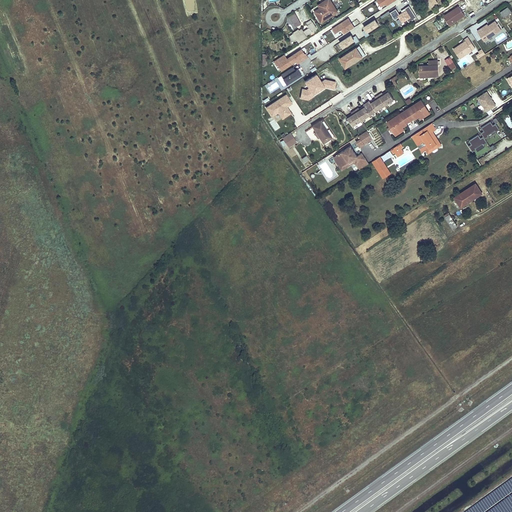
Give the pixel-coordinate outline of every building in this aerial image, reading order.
[(328,5),(317,12),(323,22),(339,12),(331,0),(327,0),(326,1),(328,5)] [(461,4),(446,14),(452,23),(467,13),(461,4)] [(403,25),(416,18),(410,6),(398,12),(396,8),(390,12),(394,20),(399,17),(403,25)] [(511,11),(511,10),(509,6),(501,11),(505,17),(511,11)] [(290,29),(301,25),(296,13),(285,17),(290,29)] [(354,26),(352,23),(349,18),(333,29),(336,33),(342,29),(344,33),(354,26)] [(439,30),(446,26),(441,18),(434,22),(439,30)] [(376,19),(363,25),(366,31),(379,26),(376,19)] [(307,25),(309,28),(304,31),(302,28),(299,30),(299,29),(294,32),(294,33),(293,34),(289,36),(292,41),(296,39),(297,41),(298,43),(308,38),(306,35),(317,29),(314,25),(313,22),(312,23),(311,20),(307,23),(308,25),(307,25)] [(485,40),(502,28),(496,20),(489,24),(482,29),(482,27),(478,30),(485,40)] [(343,48),(354,39),(350,34),(339,43),(343,48)] [(476,47),(469,36),(466,38),(466,40),(455,48),(461,57),(476,47)] [(337,45),(341,52),(350,47),(349,44),(342,48),(339,44),(337,45)] [(360,45),(357,47),(341,59),(347,68),(363,57),(367,55),(360,45)] [(486,53),(483,48),(479,50),(481,52),(477,54),(479,57),(486,53)] [(291,64),(295,61),(297,65),(307,58),(308,58),(305,53),(304,54),(301,49),(287,58),(284,55),(274,61),(277,65),(281,71),(291,64)] [(451,57),(447,60),(452,69),(457,66),(451,57)] [(421,65),(421,74),(430,74),(430,76),(440,75),(439,60),(430,60),(430,65),(421,65)] [(300,67),(295,70),(293,67),(280,74),(287,87),(305,76),(300,67)] [(322,82),(316,74),(304,83),(308,88),(306,90),(302,89),(300,99),(309,100),(314,97),(316,95),(315,94),(325,87),(334,89),(335,82),(324,80),(322,82)] [(395,98),(389,90),(384,94),(383,91),(379,94),(386,104),(395,98)] [(497,105),(488,91),(479,97),(488,111),(497,105)] [(291,113),(287,107),(293,104),(286,94),(265,108),(272,117),(278,113),(282,119),(291,113)] [(377,110),(386,104),(379,94),(375,96),(376,97),(377,98),(372,102),(377,110)] [(405,110),(388,121),(395,132),(403,126),(408,123),(407,122),(412,120),(416,117),(416,118),(421,115),(430,109),(423,99),(405,110)] [(377,110),(372,102),(371,101),(370,100),(364,103),(365,104),(366,105),(371,113),(377,110)] [(371,113),(366,105),(361,108),(361,107),(360,106),(356,109),(362,119),(371,113)] [(379,112),(383,119),(390,115),(387,108),(379,112)] [(362,119),(356,109),(352,112),(353,114),(348,117),(353,125),(362,119)] [(331,137),(321,122),(313,127),(323,143),(331,137)] [(438,128),(434,122),(429,125),(434,133),(435,132),(434,130),(438,128)] [(482,128),(485,131),(482,133),(486,139),(499,130),(496,125),(493,126),(490,122),(482,128)] [(434,133),(429,125),(414,135),(424,151),(428,148),(430,152),(434,149),(434,150),(435,151),(436,151),(438,150),(439,149),(439,148),(439,147),(443,144),(435,132),(434,133)] [(373,138),(368,130),(359,135),(365,144),(373,138)] [(291,133),(283,138),(289,147),(297,142),(291,133)] [(483,137),(480,139),(478,135),(469,140),(472,144),(469,146),(473,151),(486,143),(483,137)] [(295,146),(300,158),(306,155),(301,144),(295,146)] [(370,164),(362,152),(358,155),(355,151),(354,152),(353,151),(354,149),(351,145),(336,154),(343,165),(354,158),(355,161),(361,170),(370,164)] [(343,165),(336,154),(334,156),(342,169),(355,161),(354,158),(343,165)] [(381,157),(375,160),(386,177),(391,174),(391,171),(389,169),(388,168),(387,166),(386,163),(385,163),(381,157)] [(462,206),(483,193),(476,184),(456,197),(462,206)] [(462,206),(456,197),(453,199),(459,208),(462,206)] [(451,213),(446,216),(455,229),(459,225),(451,213)] [(487,511),(511,494),(511,480),(467,511),(487,511)] [(511,511),(511,498),(492,511),(511,511)]
